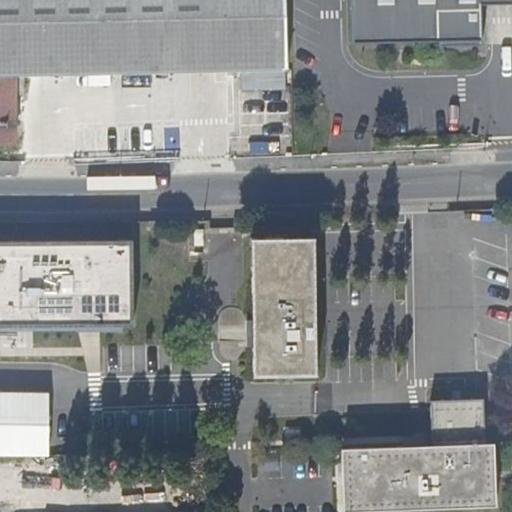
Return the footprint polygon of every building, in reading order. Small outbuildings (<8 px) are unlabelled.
[(283,77),(281,0),(0,0),(0,82),(238,77),(238,98),(282,96),(281,77),(283,77)] [(511,0),(347,0),(348,50),(435,48),(435,53),(478,52),(477,11),(511,10),(511,0)] [(14,85),(0,84),(0,147),(13,148),(14,85)] [(0,226),(0,245),(31,246),(31,226),(0,226)] [(0,455),(44,455),(44,382),(31,382),(31,246),(0,245),(0,455)] [(311,245),(246,246),(250,382),(313,382),(311,245)] [(477,404),(425,406),(427,447),(477,445),(477,404)] [(488,448),(336,452),(338,511),(339,511),(490,509),(488,448)] [(6,511),(208,511),(209,490),(6,494),(6,511)]
